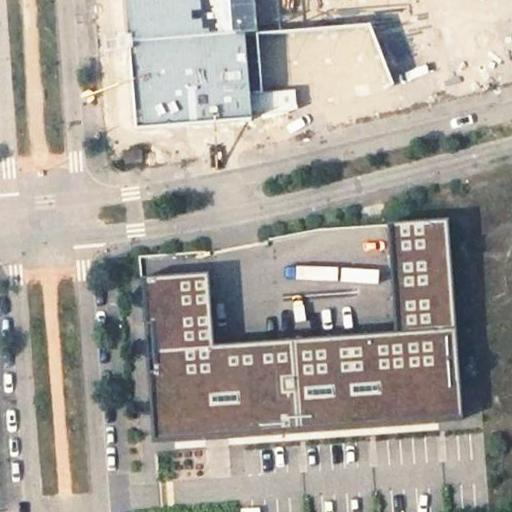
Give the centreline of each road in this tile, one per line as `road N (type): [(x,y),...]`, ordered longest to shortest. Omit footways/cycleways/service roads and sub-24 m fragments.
road 1 (unclassified): [(511,110),(264,171),(82,199)]
road 2 (unclassified): [(84,236),(300,200),(511,145)]
road 3 (unclassified): [(101,511),(84,236)]
road 4 (unclassified): [(12,241),(33,511)]
road 5 (unclassified): [(82,199),(66,0)]
road 6 (unclassified): [(0,68),(9,206)]
